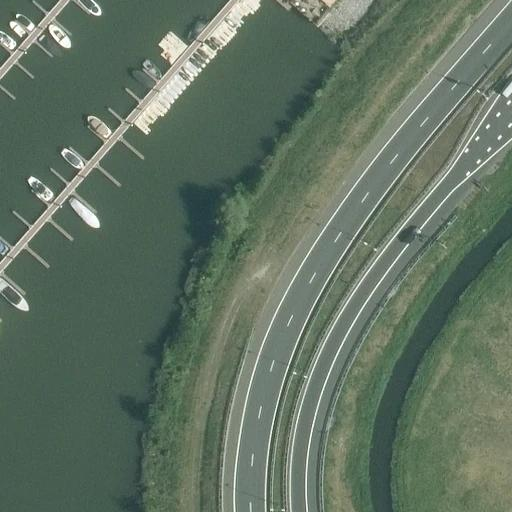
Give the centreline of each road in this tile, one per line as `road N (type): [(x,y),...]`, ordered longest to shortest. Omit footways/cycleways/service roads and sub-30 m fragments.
road 1 (motorway): [(511,21),(327,242),(255,415),(255,511)]
road 2 (motorway): [(301,511),(301,442),(335,331),(382,260),(511,110)]
